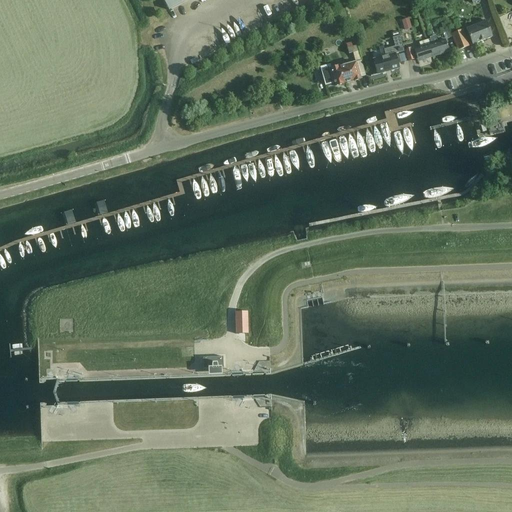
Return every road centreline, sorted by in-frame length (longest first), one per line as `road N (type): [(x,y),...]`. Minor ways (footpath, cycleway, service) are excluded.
road 1 (residential): [(200,139),(511,51)]
road 2 (unclassified): [(0,194),(200,139)]
